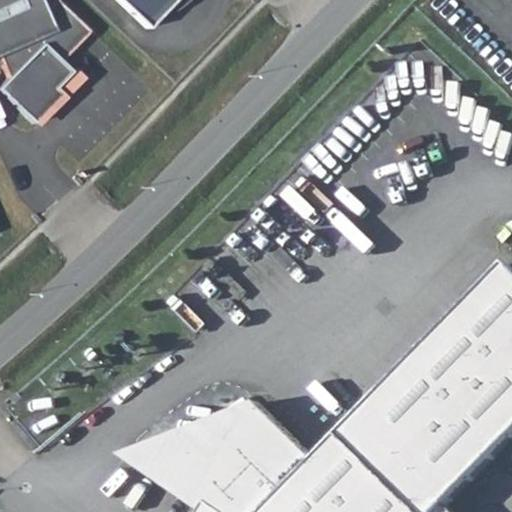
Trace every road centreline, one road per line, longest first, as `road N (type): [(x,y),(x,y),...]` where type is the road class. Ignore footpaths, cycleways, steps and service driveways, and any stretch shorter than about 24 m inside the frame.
road 1 (unknown): [(511,190),(468,206),(172,422),(122,450),(60,470)]
road 2 (unclassified): [(349,0),(157,200),(0,348)]
